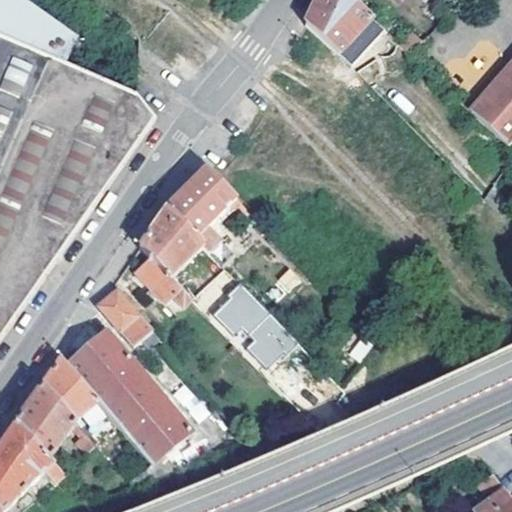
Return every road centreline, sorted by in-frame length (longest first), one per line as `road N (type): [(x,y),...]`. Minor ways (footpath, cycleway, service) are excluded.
road 1 (residential): [(0,386),(285,0)]
road 2 (secondary): [(511,407),(277,511)]
